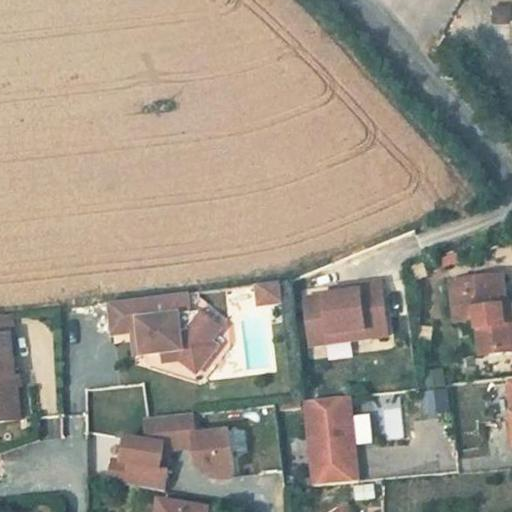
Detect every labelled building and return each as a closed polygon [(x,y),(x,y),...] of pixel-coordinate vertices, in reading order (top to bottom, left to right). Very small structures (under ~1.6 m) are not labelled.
[(492,5),(493,24),(510,23),(509,4),(492,5)] [(482,356),(511,353),(511,308),(506,309),(501,310),(500,298),(505,297),(503,280),(452,285),(456,324),(478,322),(482,356)] [(259,306),(285,303),(283,283),(257,286),(259,306)] [(335,296),(308,299),(313,338),(369,331),(370,339),(392,336),(385,283),(363,285),(364,292),(335,296)] [(334,289),(335,296),(364,292),(363,285),(334,289)] [(186,295),(108,304),(112,336),(132,333),(140,332),(142,355),(142,357),(162,355),(182,352),(196,363),(211,344),(210,343),(220,331),(198,313),(188,315),(186,295)] [(0,423),(16,423),(9,317),(0,317),(0,423)] [(313,338),(314,346),(370,339),(369,331),(313,338)] [(132,333),(134,356),(142,355),(140,332),(132,333)] [(182,352),(162,355),(163,363),(180,361),(196,374),(216,349),(211,344),(196,363),(182,352)] [(449,389),(421,390),(423,416),(450,414),(449,389)] [(351,399),(306,404),(315,488),(360,484),(357,453),(352,453),(349,422),(353,421),(351,399)] [(390,439),(403,439),(403,414),(390,414),(390,439)] [(197,416),(149,421),(149,444),(127,441),(123,464),(114,463),(110,485),(166,494),(170,472),(167,472),(162,471),(165,456),(165,453),(197,450),(198,471),(205,477),(234,476),(233,436),(198,437),(197,416)] [(353,421),(349,422),(352,453),(357,453),(353,421)] [(234,452),(246,452),(246,430),(234,430),(234,452)] [(293,464),(308,463),(306,437),(291,438),(293,464)] [(163,502),(161,511),(211,511),(212,511),(163,502)]
